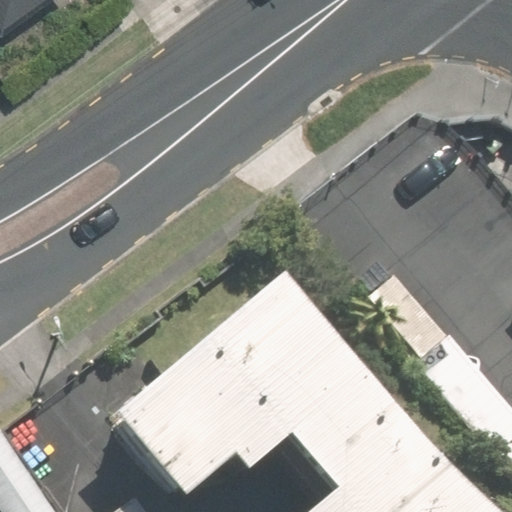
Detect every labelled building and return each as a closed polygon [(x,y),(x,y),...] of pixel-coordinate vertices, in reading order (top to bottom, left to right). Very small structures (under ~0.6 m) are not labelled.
[(0,0),(0,31),(40,0),(0,0)] [(511,222),(429,121),(423,115),(415,115),(330,178),(291,212),(475,453),(511,507),(511,222)] [(477,511),(283,282),(109,430),(177,510),(227,468),(241,483),(282,448),(328,504),(318,511),(477,511)] [(49,511),(0,438),(0,511),(49,511)] [(142,511),(131,497),(112,511),(142,511)]
